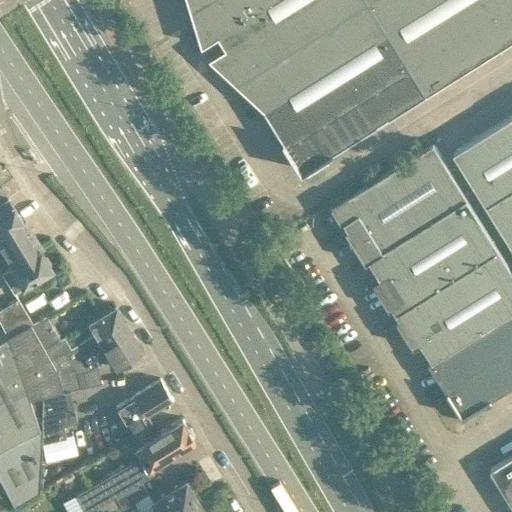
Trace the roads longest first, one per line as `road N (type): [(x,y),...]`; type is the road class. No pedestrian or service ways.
road 1 (primary): [(0,50),(299,511)]
road 2 (unclassified): [(0,119),(47,198),(119,275),(265,511)]
road 3 (residential): [(394,511),(189,170),(146,159)]
road 4 (primary): [(351,511),(146,159)]
road 5 (primary): [(146,159),(47,0)]
